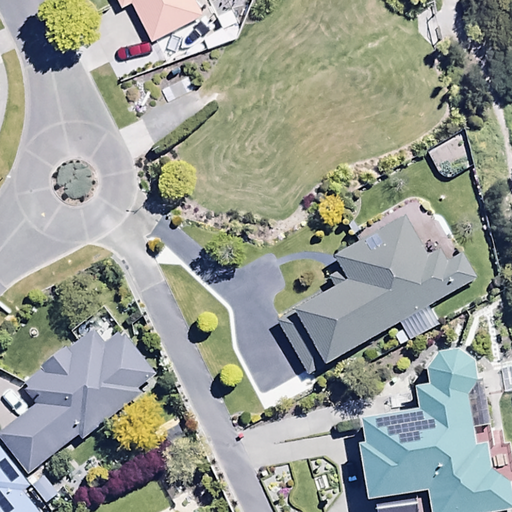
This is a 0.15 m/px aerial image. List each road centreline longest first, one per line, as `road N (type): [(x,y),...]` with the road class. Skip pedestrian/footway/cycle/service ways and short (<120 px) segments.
road 1 (residential): [(64,144),(103,156),(111,195),(81,222),(43,209)]
road 2 (residential): [(64,144),(22,0)]
